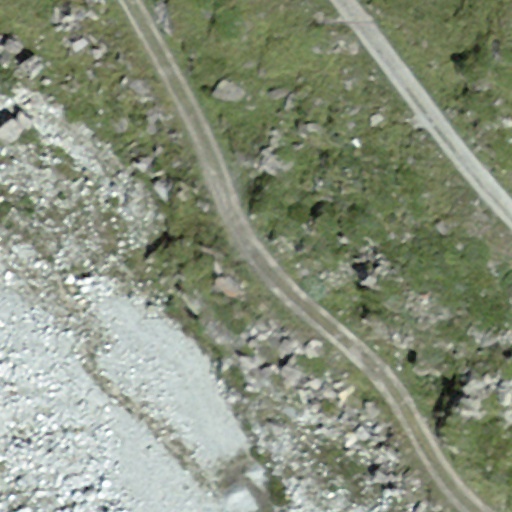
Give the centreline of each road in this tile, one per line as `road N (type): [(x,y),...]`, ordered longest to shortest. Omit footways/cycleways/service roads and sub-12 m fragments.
road 1 (track): [(144,0),(392,396),(509,511)]
road 2 (track): [(511,207),(346,0)]
